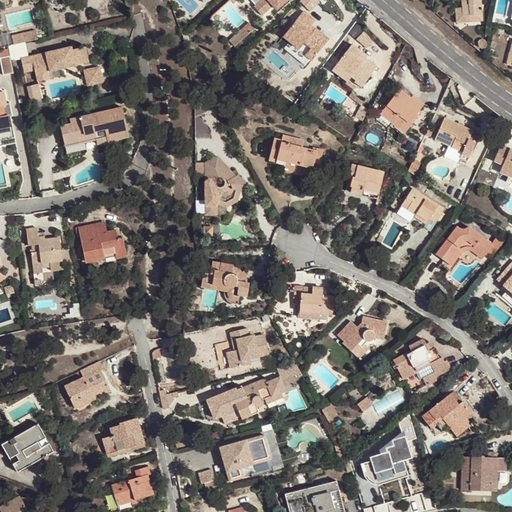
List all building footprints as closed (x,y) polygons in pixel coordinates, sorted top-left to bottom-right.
[(277,10),(288,0),(260,0),(254,6),(262,15),(273,6),(277,10)] [(319,0),(300,0),(299,1),(309,11),(320,0),(319,0)] [(465,22),(481,20),(480,0),(478,0),(461,0),(462,8),(462,16),(465,15),(465,22)] [(462,16),(462,8),(455,9),(456,22),(465,22),(465,15),(462,16)] [(303,11),(283,37),(299,49),(304,43),(310,48),(305,55),(309,58),(312,60),(329,39),(316,28),(312,33),(308,30),(311,25),(315,20),(303,11)] [(255,28),(249,22),(238,31),(244,38),(255,28)] [(23,42),(38,39),(36,30),(21,34),(23,42)] [(13,44),(18,43),(23,42),(21,34),(11,36),(13,44)] [(299,49),(283,37),(278,43),(304,64),(309,58),(305,55),(310,48),(304,43),(299,49)] [(485,47),(486,45),(486,44),(485,40),(481,39),(480,40),(478,40),(477,44),(478,47),(480,48),(481,48),(485,47)] [(13,44),(8,45),(11,60),(20,58),(21,58),(18,43),(13,44)] [(351,44),(335,65),(351,77),(355,80),(357,78),(364,84),(377,66),(366,58),(367,56),(351,44)] [(20,58),(24,72),(34,70),(37,81),(44,80),(43,73),(50,71),(88,62),(85,47),(77,49),(78,52),(73,53),(72,50),(71,47),(21,58),(20,58)] [(0,59),(3,75),(13,73),(10,56),(0,57),(0,59)] [(347,82),(351,77),(335,65),(332,70),(347,82)] [(99,67),(84,70),(87,86),(103,82),(99,67)] [(50,71),(43,73),(44,80),(52,78),(50,71)] [(357,78),(355,80),(354,82),(361,87),(364,84),(357,78)] [(38,84),(33,85),(36,100),(42,98),(38,84)] [(36,100),(33,85),(28,86),(31,101),(36,100)] [(414,96),(412,98),(400,89),(392,99),(394,101),(389,106),(388,105),(381,114),(382,115),(390,121),(405,132),(411,124),(409,122),(414,117),(416,118),(421,111),(419,110),(424,104),(414,96)] [(195,105),(195,115),(216,104),(209,91),(195,105)] [(359,104),(363,99),(352,91),(348,96),(359,104)] [(0,129),(10,127),(10,125),(8,116),(11,115),(9,104),(7,104),(4,92),(0,92),(0,129)] [(368,109),(361,105),(355,116),(362,121),(368,109)] [(129,138),(122,106),(69,118),(71,123),(60,125),(65,147),(76,145),(74,138),(95,134),(96,140),(97,145),(129,138)] [(388,123),(390,121),(382,115),(378,120),(386,126),(388,123)] [(511,123),(511,121),(503,116),(502,117),(499,125),(508,131),(511,123)] [(460,157),(468,161),(479,136),(478,133),(444,118),(435,139),(449,146),(463,152),(460,157)] [(390,121),(388,123),(403,134),(405,132),(390,121)] [(13,125),(10,125),(10,127),(0,129),(0,137),(15,135),(13,125)] [(74,138),(76,145),(96,140),(95,134),(74,138)] [(274,138),(268,160),(276,162),(276,163),(284,165),(285,161),(286,158),(299,161),(298,165),(312,168),(314,162),(319,164),(323,150),(313,147),(312,150),(302,147),(304,140),(283,135),(281,140),(274,138)] [(511,149),(500,145),(494,161),(503,165),(499,172),(508,176),(511,177),(511,149)] [(463,152),(449,146),(446,151),(460,157),(463,152)] [(239,191),(240,192),(246,185),(237,175),(235,176),(231,172),(217,157),(205,163),(206,214),(217,214),(216,206),(217,204),(218,198),(225,200),(232,197),(234,190),(239,191)] [(414,175),(420,162),(414,159),(408,172),(414,175)] [(351,164),(348,177),(352,177),(350,186),(352,186),(350,192),(361,194),(362,189),(379,193),(384,172),(351,164)] [(436,222),(444,209),(412,188),(400,206),(414,215),(413,216),(426,224),(429,218),(436,222)] [(361,194),(377,199),(379,193),(362,189),(361,194)] [(234,190),(232,197),(225,200),(218,198),(217,204),(226,207),(237,200),(239,191),(234,190)] [(98,227),(97,223),(78,227),(85,260),(116,253),(116,256),(127,254),(123,237),(118,238),(116,229),(107,231),(106,226),(98,227)] [(205,233),(221,233),(221,223),(206,223),(205,233)] [(458,236),(452,232),(435,254),(444,261),(441,264),(451,272),(458,261),(455,259),(452,256),(458,249),(461,252),(463,250),(465,249),(468,249),(470,250),(472,250),(474,247),(485,255),(485,254),(493,245),(491,243),(468,226),(467,228),(465,230),(462,230),(460,229),(460,233),(458,236)] [(460,229),(456,227),(452,232),(458,236),(460,233),(460,229)] [(37,228),(26,230),(29,249),(33,248),(33,252),(31,253),(33,267),(42,266),(42,263),(63,261),(60,238),(45,240),(45,237),(39,237),(38,234),(37,228)] [(493,245),(485,254),(491,259),(503,243),(496,237),(491,243),(493,245)] [(472,250),(482,258),(485,255),(474,247),(472,250)] [(452,256),(455,259),(461,252),(458,249),(452,256)] [(116,256),(116,253),(85,260),(86,263),(116,256)] [(63,261),(42,263),(42,266),(33,267),(34,274),(43,273),(43,269),(63,266),(63,261)] [(233,265),(213,261),(210,261),(206,262),(205,265),(203,275),(223,279),(222,286),(228,288),(228,292),(228,294),(228,296),(229,298),(231,299),(233,300),(235,301),(238,300),(239,295),(246,297),(249,284),(246,283),(242,282),(242,281),(242,279),(242,278),(242,276),(241,274),(241,273),(240,272),(236,268),(233,267),(233,265)] [(511,261),(496,280),(508,289),(511,293),(511,261)] [(224,291),(228,292),(228,288),(222,286),(223,279),(203,275),(201,286),(224,291)] [(294,300),(301,300),(300,312),(309,313),(326,314),(332,315),(334,296),(326,296),(322,295),(323,289),(323,288),(313,287),(313,288),(303,288),(304,286),(295,286),(294,300)] [(234,304),(237,304),(238,300),(235,301),(233,300),(231,299),(229,298),(228,296),(228,294),(228,292),(224,291),(224,294),(225,297),(227,300),(229,302),(231,303),(234,304)] [(359,297),(355,293),(350,299),(354,303),(359,297)] [(361,323),(361,324),(357,328),(351,322),(337,336),(344,342),(343,344),(354,355),(361,347),(357,344),(363,338),(364,339),(365,340),(366,341),(367,341),(369,341),(370,341),(373,339),(374,338),(383,340),(387,323),(362,317),(361,323)] [(269,354),(265,334),(255,337),(254,335),(249,336),(247,328),(230,332),(232,341),(236,340),(239,349),(235,350),(227,352),(231,368),(243,365),(242,361),(259,357),(269,354)] [(365,340),(364,339),(363,338),(357,344),(361,347),(354,355),(358,358),(368,348),(364,344),(367,341),(366,341),(365,340)] [(430,364),(434,372),(435,373),(447,367),(442,357),(439,358),(435,352),(431,354),(429,351),(423,338),(408,346),(410,349),(412,352),(406,355),(406,353),(394,360),(403,378),(416,371),(414,367),(428,360),(430,364)] [(260,361),(259,357),(242,361),(243,365),(260,361)] [(414,367),(416,371),(430,364),(428,360),(414,367)] [(101,370),(103,369),(99,361),(80,371),(83,377),(64,386),(75,408),(94,399),(93,396),(91,392),(107,384),(101,370)] [(434,372),(422,378),(426,385),(438,379),(435,373),(434,372)] [(280,377),(266,382),(265,378),(243,387),(247,397),(240,399),(236,388),(212,398),(216,409),(213,410),(216,418),(234,411),(231,404),(235,402),(242,419),(256,413),(257,412),(258,410),(257,407),(260,407),(262,405),(263,403),(263,399),(265,399),(271,396),(272,397),(281,393),(286,391),(283,385),(280,377)] [(109,388),(107,384),(91,392),(93,396),(109,388)] [(243,387),(242,386),(236,388),(240,399),(247,397),(243,387)] [(267,404),(283,397),(281,393),(272,397),(271,396),(265,399),(267,404)] [(465,417),(466,417),(473,412),(464,400),(463,401),(456,393),(453,395),(451,393),(422,416),(430,427),(436,422),(443,431),(449,426),(453,431),(465,422),(463,418),(465,417)] [(216,409),(212,398),(207,400),(214,419),(216,418),(213,410),(216,409)] [(463,418),(465,422),(453,431),(457,436),(471,425),(466,417),(465,417),(463,418)] [(131,447),(144,443),(137,418),(120,423),(120,425),(110,428),(112,436),(102,439),(104,448),(107,447),(110,457),(127,451),(125,446),(130,445),(131,447)] [(41,462),(42,458),(54,451),(49,443),(47,444),(44,438),(46,438),(38,423),(25,431),(28,435),(13,443),(11,439),(1,444),(8,456),(9,457),(11,457),(13,456),(15,455),(18,460),(16,461),(12,464),(17,472),(31,464),(29,461),(33,459),(37,460),(41,462)] [(25,431),(11,439),(13,443),(28,435),(25,431)] [(270,459),(264,435),(219,447),(228,481),(243,477),(240,468),(270,459)] [(125,446),(127,451),(145,446),(144,443),(131,447),(130,445),(125,446)] [(340,444),(334,445),(339,463),(349,460),(340,444)] [(403,471),(396,448),(369,457),(376,480),(403,471)] [(440,455),(433,457),(435,463),(442,461),(440,455)] [(463,456),(462,508),(472,508),(473,495),(473,490),(491,490),(497,490),(498,471),(507,471),(507,457),(463,456)] [(148,466),(135,470),(137,477),(111,485),(116,503),(133,497),(134,500),(153,494),(147,475),(150,474),(148,466)] [(200,471),(206,488),(217,484),(211,467),(200,471)] [(403,471),(376,480),(378,484),(405,476),(403,471)] [(286,494),(290,511),(343,511),(335,482),(286,494)] [(28,511),(19,496),(0,506),(0,510),(1,511),(28,511)] [(407,511),(403,497),(365,509),(365,511),(407,511)]
